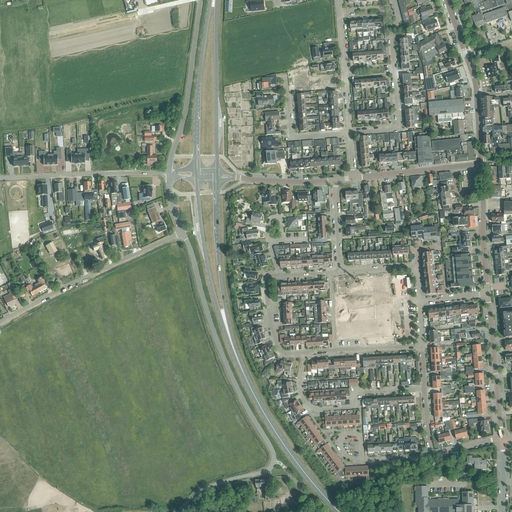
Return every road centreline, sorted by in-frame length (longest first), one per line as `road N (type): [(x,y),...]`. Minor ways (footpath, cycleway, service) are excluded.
road 1 (unclassified): [(176,511),(211,484),(268,469),(274,455),(221,352),(181,232)]
road 2 (unclassified): [(0,322),(181,232)]
road 3 (secondary): [(339,511),(278,436),(235,354)]
road 4 (unclassified): [(424,390),(354,392),(354,407),(310,407),(299,389),(303,353)]
road 5 (secondary): [(195,175),(206,263),(235,354)]
road 6 (secondary): [(235,354),(222,288),(217,175)]
road 7 (residential): [(393,0),(400,128),(348,132)]
road 8 (secondary): [(211,0),(195,175)]
road 9 (secondary): [(217,175),(215,0)]
road 10 (unclassified): [(168,173),(0,178)]
road 11 (unclassified): [(170,157),(186,109),(200,0)]
road 12 (tertiary): [(502,440),(488,294)]
road 13 (residential): [(348,132),(338,0)]
road 14 (tertiary): [(488,294),(481,162)]
road 15 (tertiary): [(352,178),(481,162)]
